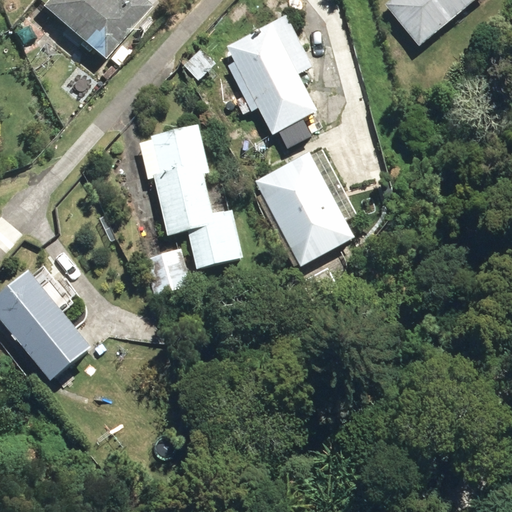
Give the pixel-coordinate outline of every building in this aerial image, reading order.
[(111,0),(44,0),(38,6),(94,65),(135,25),(111,0)] [(396,0),(386,9),(420,50),(480,0),(396,0)] [(231,51),(273,137),(334,107),(292,21),(231,51)] [(241,212),(210,215),(202,132),(158,136),(168,236),(194,234),(197,268),(246,263),(241,212)] [(263,180),(305,266),(359,239),(318,154),(263,180)] [(0,299),(0,323),(53,385),(95,349),(30,274),(0,299)]
